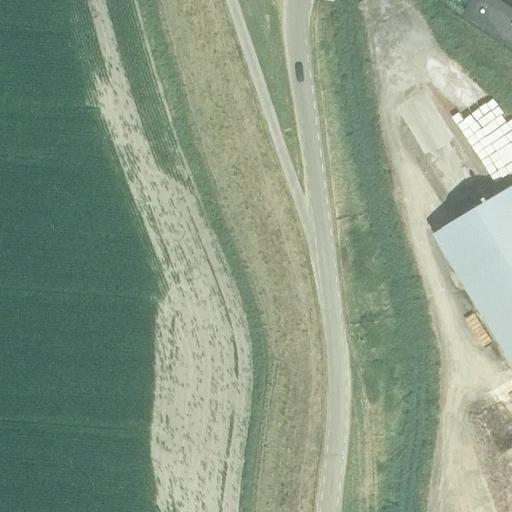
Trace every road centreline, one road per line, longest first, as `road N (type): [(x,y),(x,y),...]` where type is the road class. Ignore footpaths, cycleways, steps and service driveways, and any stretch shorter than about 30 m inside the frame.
road 1 (unclassified): [(229,0),(327,270)]
road 2 (tertiary): [(327,270),(294,0)]
road 3 (tertiary): [(328,511),(340,411),(327,270)]
